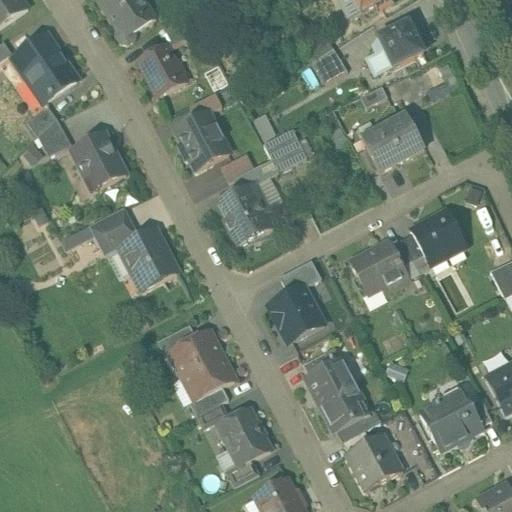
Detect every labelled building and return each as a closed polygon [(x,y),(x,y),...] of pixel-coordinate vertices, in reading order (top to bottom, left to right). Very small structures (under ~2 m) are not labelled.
[(20,0),(0,0),(0,31),(28,12),(20,0)] [(156,21),(141,0),(106,0),(99,5),(117,32),(116,39),(120,46),(128,47),(135,43),(136,35),(156,21)] [(339,0),(351,21),(362,16),(355,3),(352,4),(350,0),(339,0)] [(350,0),(352,4),(355,3),(362,16),(376,8),(379,13),(393,5),(390,0),(350,0)] [(193,18),(165,33),(173,48),(190,39),(200,33),(201,33),(193,18)] [(408,27),(379,41),(394,71),(423,56),(415,41),(420,39),(414,25),(409,28),(408,27)] [(200,33),(190,39),(195,49),(206,43),(200,33)] [(46,38),(13,61),(45,107),(78,84),(46,38)] [(328,42),(308,54),(314,64),(334,52),(328,42)] [(4,45),(0,48),(0,65),(12,57),(4,45)] [(174,62),(167,49),(139,65),(158,100),(186,85),(184,81),(184,77),(178,64),(174,62)] [(314,64),(312,66),(326,88),(348,75),(334,52),(314,64)] [(230,64),(222,69),(236,94),(245,89),(230,64)] [(444,86),(426,94),(430,101),(457,89),(448,69),(438,73),(444,86)] [(382,90),(361,101),(366,112),(388,101),(382,90)] [(215,97),(190,109),(197,122),(209,116),(222,110),(215,97)] [(49,110),(28,125),(38,140),(57,122),(49,110)] [(197,122),(175,133),(182,147),(179,148),(186,162),(189,160),(197,174),(230,156),(209,116),(197,122)] [(251,122),(264,148),(276,142),(263,116),(251,122)] [(407,119),(362,142),(367,151),(378,173),(380,176),(425,152),(407,119)] [(57,122),(38,140),(49,160),(72,149),(57,122)] [(264,148),(278,176),(307,162),(293,134),(276,142),(264,148)] [(105,137),(72,154),(93,196),(126,178),(105,137)] [(378,173),(367,151),(356,157),(367,178),(378,173)] [(246,158),(221,171),(229,186),(235,183),(236,183),(254,173),(246,158)] [(254,173),(236,183),(241,194),(251,189),(253,192),(268,183),(261,169),(254,173)] [(253,192),(251,189),(241,194),(214,208),(237,252),(274,233),(272,228),(272,226),(269,220),(267,219),(253,192)] [(447,215),(411,234),(413,237),(424,259),(430,270),(466,251),(447,215)] [(156,234),(120,252),(121,254),(124,252),(136,274),(133,276),(143,295),(178,276),(156,234)] [(413,237),(402,243),(413,264),(424,259),(413,237)] [(390,245),(350,266),(358,282),(353,284),(363,302),(382,292),(384,296),(410,283),(390,245)] [(280,281),(289,299),(305,291),(321,283),(312,264),(280,281)] [(511,264),(491,275),(505,302),(511,298),(511,264)] [(289,299),(269,310),(288,348),(325,329),(305,291),(289,299)] [(190,330),(158,346),(165,360),(171,357),(170,356),(197,342),(190,330)] [(197,342),(170,356),(171,357),(183,381),(222,360),(209,335),(197,342)] [(325,358),(303,369),(309,380),(331,368),(325,358)] [(222,360),(183,381),(196,405),(196,406),(223,392),(235,385),(222,360)] [(370,419),(341,363),(331,368),(309,380),(305,382),(335,437),(364,422),(370,419)] [(511,368),(487,381),(506,417),(511,414),(511,368)] [(223,392),(196,406),(196,405),(190,408),(197,421),(222,408),(229,404),(223,392)] [(463,394),(420,417),(441,456),(484,433),(482,430),(470,408),(463,394)] [(481,402),(470,408),(482,430),(492,424),(481,402)] [(222,408),(197,421),(204,434),(229,420),(222,408)] [(250,414),(218,431),(239,470),(239,471),(252,465),(271,455),(250,414)] [(364,422),(337,436),(343,447),(366,435),(369,433),(364,422)] [(366,435),(343,447),(348,457),(371,445),(366,435)] [(348,457),(346,459),(366,496),(403,476),(394,459),(390,461),(379,441),(371,445),(348,457)] [(252,465),(239,471),(239,470),(227,477),(235,492),(260,479),(252,465)] [(287,483),(256,500),(261,511),(301,511),(307,509),(299,494),(293,496),(287,483)] [(502,491),(477,504),(481,511),(511,511),(511,495),(510,491),(509,490),(504,493),(502,491)]
